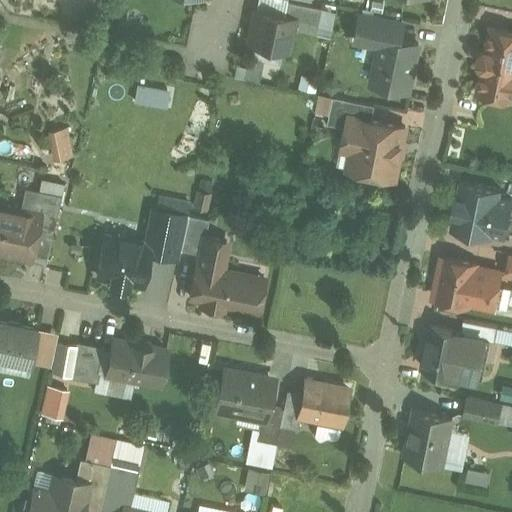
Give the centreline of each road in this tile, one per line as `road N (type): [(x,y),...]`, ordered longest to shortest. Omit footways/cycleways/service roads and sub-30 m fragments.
road 1 (residential): [(388,364),(0,287)]
road 2 (residential): [(462,0),(388,364)]
road 3 (residential): [(360,511),(388,364)]
